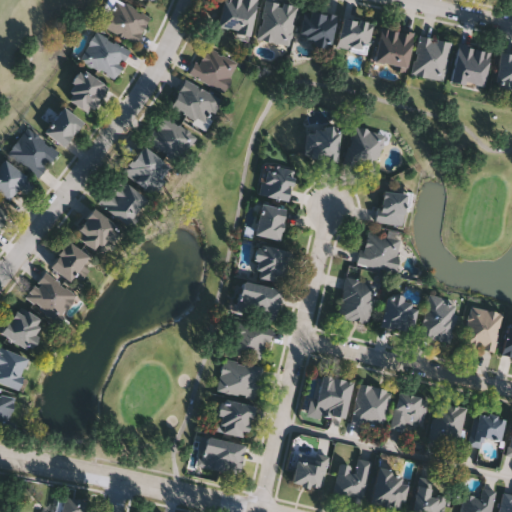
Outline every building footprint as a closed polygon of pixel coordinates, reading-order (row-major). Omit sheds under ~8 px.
[(137,41),(98,26),(108,0),(114,0),(148,13),(137,41)] [(255,0),(250,34),(218,29),(221,0),(255,0)] [(269,0),(296,5),(288,45),(256,38),(263,0),(269,0)] [(330,46),(298,39),(304,8),(336,14),(330,46)] [(366,53),(336,47),(341,16),(372,22),(366,53)] [(380,26),(412,32),(406,68),(373,62),(380,26)] [(79,61),(93,31),(129,48),(115,78),(79,61)] [(410,74),(418,35),(450,41),(442,80),(410,74)] [(491,50),(483,87),(450,80),(458,43),(491,50)] [(224,91),(189,74),(202,44),(238,60),(224,91)] [(511,87),(495,86),(498,52),(511,53),(511,87)] [(64,96),(83,69),(107,86),(89,113),(64,96)] [(207,125),(170,109),(183,79),(220,96),(207,125)] [(83,121),(63,146),(44,130),(64,106),(83,121)] [(195,136),(177,162),(146,139),(164,114),(195,136)] [(337,160),(304,157),(307,124),(340,127),(337,160)] [(342,162),(354,125),(384,134),(373,171),(342,162)] [(6,154),(25,127),(58,149),(39,177),(6,154)] [(170,163),(154,192),(123,174),(138,146),(170,163)] [(0,193),(0,160),(2,158),(35,182),(26,194),(17,187),(8,199),(0,193)] [(294,169),(287,200),(257,193),(264,162),(294,169)] [(146,199),(124,225),(97,202),(118,176),(146,199)] [(406,193),(402,224),(377,221),(380,190),(406,193)] [(279,238),(254,234),(260,202),(285,207),(279,238)] [(0,208),(9,215),(0,226),(0,208)] [(119,231),(96,253),(74,230),(97,208),(119,231)] [(395,270),(357,263),(364,230),(401,237),(395,270)] [(89,259),(66,280),(49,263),(71,241),(89,259)] [(289,250),(281,282),(252,275),(259,243),(289,250)] [(57,320),(24,296),(44,270),(76,295),(57,320)] [(377,283),(366,322),(335,313),(345,275),(377,283)] [(275,316),(237,312),(240,281),(279,286),(275,316)] [(387,293),(418,300),(410,332),(379,325),(387,293)] [(449,341),(419,335),(427,295),(457,300),(449,341)] [(26,348),(0,331),(18,304),(44,322),(26,348)] [(462,345),(469,306),(501,311),(494,350),(462,345)] [(264,357),(226,352),(231,321),(268,326),(264,357)] [(511,355),(501,353),(508,321),(511,321),(511,355)] [(16,388),(0,381),(0,346),(28,358),(16,388)] [(254,398),(215,389),(222,357),(261,366),(254,398)] [(351,379),(344,420),(306,413),(308,399),(316,400),(321,374),(351,379)] [(382,427),(350,421),(357,383),(389,388),(382,427)] [(0,426),(0,392),(13,395),(6,428),(0,426)] [(405,430),(390,428),(396,392),(425,396),(420,425),(407,423),(405,430)] [(252,405),(247,436),(214,431),(219,400),(252,405)] [(465,408),(457,439),(445,436),(443,444),(426,440),(437,400),(465,408)] [(480,448),(467,444),(475,410),(504,418),(499,441),(483,437),(480,448)] [(243,443),(237,474),(199,467),(205,436),(243,443)] [(291,483),(298,450),(327,455),(320,489),(291,483)] [(338,462),(353,465),(354,458),(370,461),(362,501),(332,495),(338,462)] [(401,509),(370,503),(376,467),(407,472),(401,509)] [(410,511),(416,486),(445,492),(440,511),(410,511)] [(458,511),(463,493),(478,496),(480,486),(495,489),(490,511),(458,511)] [(511,511),(497,511),(502,492),(511,494),(511,511)] [(85,511),(39,511),(40,511),(45,511),(57,511),(60,497),(87,503),(85,511)]
